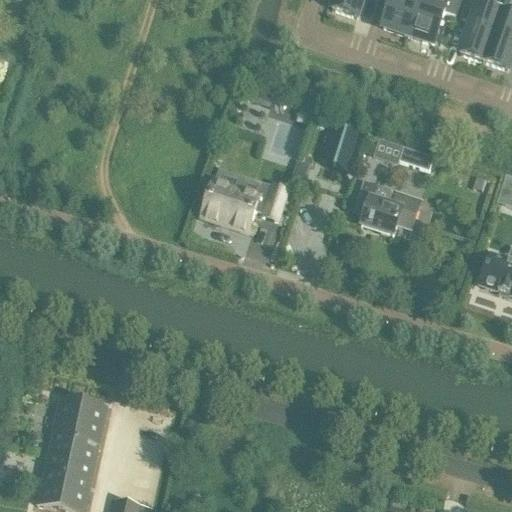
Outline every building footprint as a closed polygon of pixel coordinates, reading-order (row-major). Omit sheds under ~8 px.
[(336,0),(331,14),(356,22),(363,0),(336,0)] [(393,0),(383,32),(408,40),(421,0),(393,0)] [(441,0),(421,0),(408,40),(432,49),(443,17),(455,20),(462,0),(448,0),(448,2),(441,0)] [(459,58),(483,66),(499,20),(476,12),(479,3),(471,0),(466,0),(459,22),(471,26),(459,58)] [(511,24),(499,20),(483,66),(507,74),(511,58),(511,24)] [(246,104),(261,108),(265,99),(250,94),(246,104)] [(265,99),(261,108),(270,111),(273,101),(265,99)] [(335,130),(323,169),(346,176),(358,138),(335,130)] [(403,152),(402,153),(398,165),(429,175),(433,162),(403,152)] [(311,168),(313,162),(305,159),(303,165),(311,168)] [(205,214),(250,230),(257,209),(265,211),(264,213),(279,218),(290,188),(263,179),(258,194),(216,180),(205,214)] [(511,183),(506,181),(497,207),(510,212),(511,205),(511,183)] [(365,188),(356,216),(364,219),(361,230),(362,231),(391,240),(392,241),(397,227),(410,232),(419,206),(365,188)] [(489,258),(478,289),(495,295),(506,299),(511,300),(511,266),(507,265),(489,258)] [(37,509),(50,511),(85,511),(107,413),(60,403),(37,509)]
